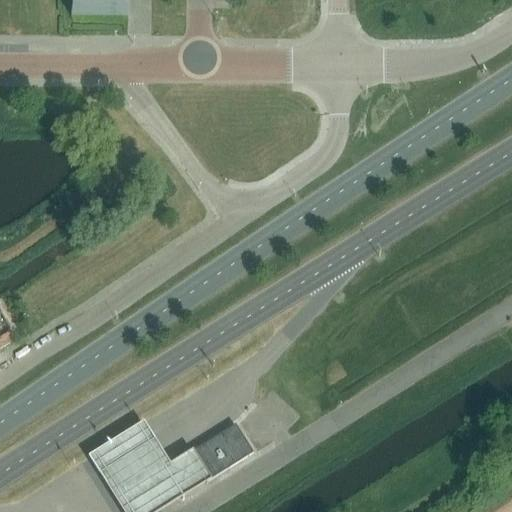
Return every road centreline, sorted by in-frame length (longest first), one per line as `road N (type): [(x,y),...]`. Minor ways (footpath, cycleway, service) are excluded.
road 1 (primary): [(511,81),(0,425)]
road 2 (residential): [(0,380),(321,162),(337,133),(339,64)]
road 3 (primary): [(0,475),(356,249)]
road 4 (unclassified): [(191,511),(511,308)]
road 5 (tertiary): [(0,65),(198,64)]
road 6 (primary): [(356,249),(511,154)]
road 7 (tertiary): [(339,64),(433,63),(511,30)]
road 8 (tertiary): [(198,64),(339,64)]
